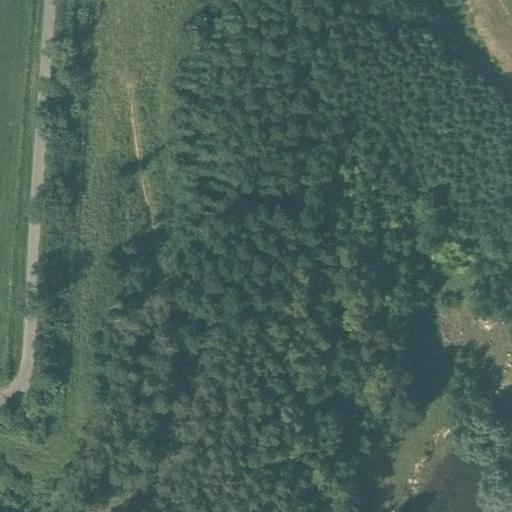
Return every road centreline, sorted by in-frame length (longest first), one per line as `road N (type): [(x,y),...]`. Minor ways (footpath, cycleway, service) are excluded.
road 1 (track): [(119,511),(161,461),(179,333),(138,138),(143,47),(132,0)]
road 2 (unclassified): [(49,0),(26,370),(15,406),(0,402)]
